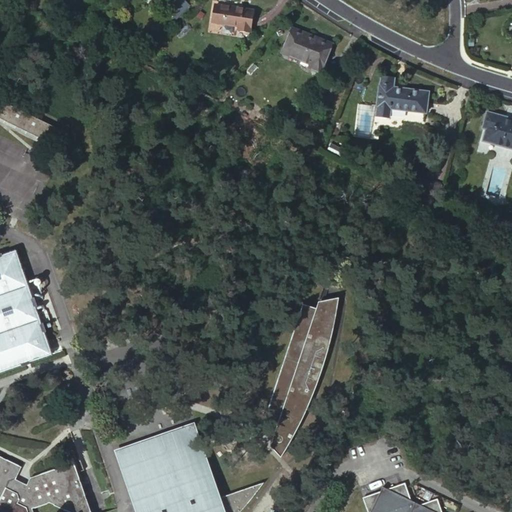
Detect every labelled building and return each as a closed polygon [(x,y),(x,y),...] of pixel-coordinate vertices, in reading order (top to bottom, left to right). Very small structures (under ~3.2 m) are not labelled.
[(176,17),(190,5),(185,0),(176,0),(168,8),(176,17)] [(253,11),(216,4),(213,20),(239,25),(238,30),(250,32),(253,11)] [(332,46),(292,29),(282,54),(308,65),(307,69),(320,74),(332,46)] [(390,77),(378,72),(375,81),(374,80),(367,100),(368,101),(365,110),(377,114),(380,105),(413,117),(420,97),(387,85),(390,77)] [(40,134),(46,121),(25,110),(18,123),(40,134)] [(511,149),(511,122),(488,116),(484,131),(487,132),(484,142),(511,149)] [(420,176),(415,190),(436,198),(441,184),(420,176)] [(0,511),(90,511),(73,462),(29,477),(26,484),(15,478),(20,466),(0,456),(0,371),(51,354),(43,332),(44,331),(41,322),(40,323),(34,306),(35,306),(32,298),(44,293),(37,275),(28,279),(25,280),(14,250),(1,255),(0,253),(0,511)] [(269,444),(280,456),(281,454),(283,452),(285,448),(287,445),(289,442),(291,436),(294,431),(297,427),(300,420),(303,414),(306,407),(308,402),(309,399),(311,396),(313,391),(314,388),(316,383),(318,378),(319,373),(321,368),(322,365),(323,362),(324,358),(325,353),(327,348),(328,343),(329,339),(330,335),(331,330),(332,325),(333,320),(334,316),(335,312),(336,307),(336,303),(337,299),(338,296),(323,299),(322,303),(317,301),(315,306),(302,302),(263,421),(276,426),(269,444)] [(238,511),(242,508),(247,501),(251,497),(256,490),(260,486),(263,481),(211,499),(190,438),(129,460),(146,511),(238,511)] [(436,511),(433,501),(409,508),(400,485),(358,499),(362,511),(436,511)]
